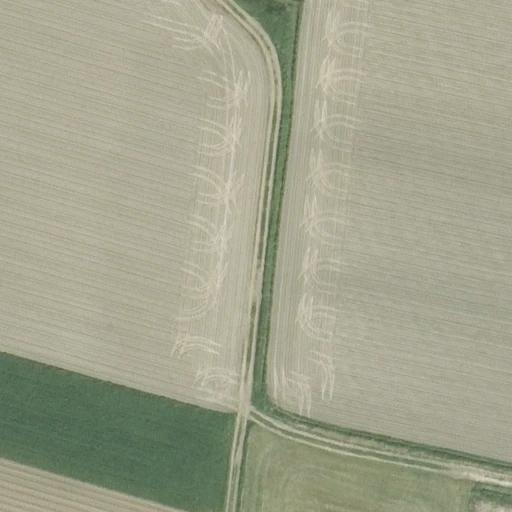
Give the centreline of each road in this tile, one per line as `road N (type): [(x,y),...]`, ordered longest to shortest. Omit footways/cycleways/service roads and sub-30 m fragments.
road 1 (track): [(237,511),(279,105),(278,62),(258,24),(228,0)]
road 2 (track): [(511,475),(267,419),(250,393)]
